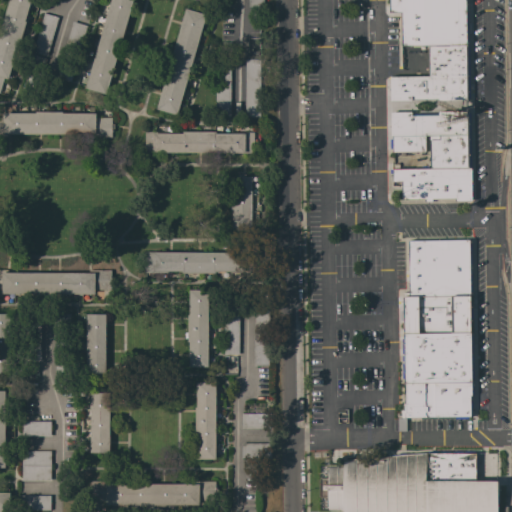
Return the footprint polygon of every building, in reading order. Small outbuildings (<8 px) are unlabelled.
[(0,31),(8,0),(30,0),(25,21),(27,21),(20,45),(18,44),(8,78),(4,77),(2,86),(0,93),(0,31)] [(110,0),(132,0),(105,94),(84,88),(110,0)] [(401,12),(390,12),(389,0),(466,0),(466,12),(468,12),(468,21),(467,22),(467,23),(469,23),(469,33),(467,33),(467,34),(468,34),(469,44),(467,44),(467,46),(469,46),(470,98),(467,98),(467,99),(439,100),(439,98),(411,98),(411,100),(391,100),(391,76),(429,76),(429,46),(412,46),(412,45),(402,45),(401,12)] [(175,115),(155,109),(184,8),(205,14),(175,115)] [(47,56),(33,52),(44,12),(58,16),(47,56)] [(71,81),(57,76),(73,21),(87,25),(71,81)] [(230,116),(216,116),(216,58),(231,58),(230,116)] [(260,59),(260,117),(246,117),(246,59),(260,59)] [(62,112),(89,112),(89,107),(94,107),(94,113),(96,113),(96,117),(104,117),(112,118),(112,123),(114,123),(114,130),(112,130),(112,137),(88,137),(88,134),(8,134),(8,137),(0,137),(0,117),(3,117),(3,112),(36,113),(36,111),(62,111),(62,112)] [(455,201),(455,198),(432,199),(432,201),(425,202),(425,199),(402,199),(402,181),(392,181),(392,169),(394,169),(394,162),(399,162),(399,169),(430,168),(430,135),(426,135),(426,151),(416,152),(416,153),(411,153),(411,152),(392,152),(392,148),(390,148),(390,139),(392,138),(391,112),(412,112),(412,114),(439,113),(439,112),(468,111),(468,112),(470,112),(471,166),(469,166),(469,168),(471,168),(472,201),(455,201)] [(216,131),(216,133),(231,133),(231,132),(254,132),(254,152),(177,152),(145,152),(145,131),(165,131),(165,133),(183,133),(183,131),(216,131)] [(252,228),(240,228),(240,229),(237,229),(237,228),(232,228),(232,210),(230,210),(230,203),(232,203),(232,176),(238,176),(238,175),(240,175),(240,174),(246,174),(246,176),(252,176),(252,228)] [(470,240),(470,243),(472,243),(472,252),(470,252),(470,254),(472,254),(472,263),(470,263),(470,271),(472,271),(472,280),(470,280),(470,282),(472,282),(472,291),(471,291),(471,308),(473,308),(473,318),(471,318),(471,335),(473,335),(473,351),(472,351),(472,354),(473,354),(473,359),(472,359),(472,362),(474,362),(474,379),(472,379),(472,386),(474,386),(474,396),(471,396),(471,416),(468,416),(468,419),(455,419),(455,417),(406,418),(407,431),(398,431),(398,418),(401,418),(401,410),(405,410),(405,405),(403,405),(403,394),(405,394),(405,383),(404,383),(404,378),(402,378),(402,363),(404,363),(404,361),(402,361),(402,356),(404,356),(404,353),(402,353),(402,338),(403,338),(403,319),(402,319),(402,310),(403,310),(403,296),(404,296),(404,292),(409,292),(408,240),(470,240)] [(254,252),(254,275),(233,275),(233,271),(216,271),(216,273),(144,273),(144,251),(254,252)] [(2,293),(2,289),(0,289),(0,269),(8,269),(8,272),(92,272),(92,269),(111,269),(111,289),(95,289),(95,293),(2,293)] [(188,314),(189,314),(189,289),(209,290),(208,366),(189,366),(189,341),(188,341),(188,314)] [(225,354),(224,309),(239,309),(239,354),(225,354)] [(0,313),(10,313),(10,374),(0,374),(0,313)] [(106,374),(87,374),(87,313),(106,314),(106,374)] [(55,314),(69,314),(69,372),(55,372),(55,314)] [(254,314),(269,314),(269,365),(254,365),(254,314)] [(26,360),(26,321),(41,321),(41,360),(26,360)] [(216,459),(197,459),(197,434),(195,434),(195,407),(197,407),(197,382),(216,382),(216,459)] [(91,392),(110,392),(109,452),(91,452),(91,392)] [(242,413),(268,413),(268,428),(242,428),(242,413)] [(22,435),(22,421),(51,421),(51,436),(22,435)] [(269,443),(269,458),(242,458),(242,443),(269,443)] [(22,480),(22,451),(51,450),(51,480),(22,480)] [(498,511),(342,511),(342,510),(328,510),(329,497),(320,497),(320,478),(328,478),(329,465),(342,465),(342,460),(428,452),(428,451),(438,451),(438,452),(440,452),(440,451),(450,451),(450,452),(452,452),(452,451),(463,451),(463,452),(465,452),(465,451),(475,451),(475,453),(476,453),(476,457),(478,457),(478,468),(476,468),(476,469),(478,469),(478,473),(476,473),(476,481),(498,481),(498,511)] [(106,505),(106,499),(91,499),(91,480),(107,480),(107,483),(200,484),(200,481),(216,481),(216,500),(200,500),(200,505),(106,505)] [(0,492),(10,492),(10,511),(0,511),(0,492)] [(51,495),(51,510),(22,510),(22,495),(51,495)]
